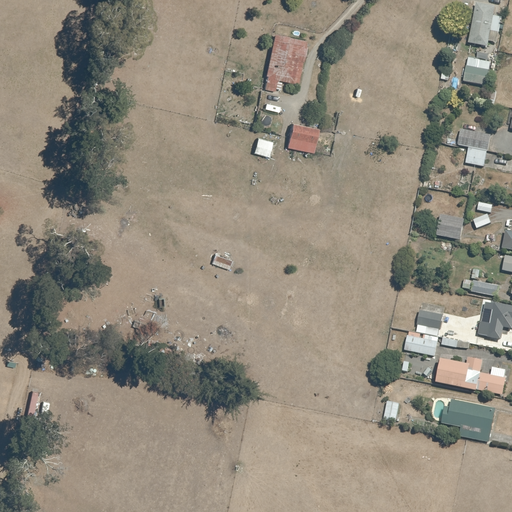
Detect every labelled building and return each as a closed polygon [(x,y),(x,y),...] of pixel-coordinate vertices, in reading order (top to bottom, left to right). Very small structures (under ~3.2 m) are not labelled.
[(494,7),(474,4),(468,44),(485,47),(486,43),(496,44),(501,18),(492,17),(494,7)] [(288,36),(272,33),(262,89),(279,92),(281,81),(297,84),(299,73),(300,73),(306,41),(287,37),(288,36)] [(475,60),(467,58),(462,82),(485,86),(487,71),(473,68),(475,60)] [(316,129),(289,124),(285,148),(312,153),(316,129)] [(489,136),(459,130),(455,146),(468,148),(465,163),(483,167),(489,136)] [(271,141),(256,137),(252,153),(266,157),(271,141)] [(492,205),(478,202),(476,211),(490,214),(492,205)] [(490,225),(487,215),(472,220),(475,229),(490,225)] [(462,221),(438,216),(434,236),(458,241),(462,221)] [(511,232),(504,231),(502,249),(511,250),(511,232)] [(511,258),(504,257),(501,271),(511,272),(511,287),(511,295),(511,294),(511,258)] [(479,270),(472,269),(470,279),(477,280),(479,270)] [(498,287),(471,282),(469,293),(496,298),(498,287)] [(511,307),(486,301),(477,336),(499,341),(502,328),(511,330),(511,328),(511,327),(511,307)] [(442,315),(419,311),(416,326),(439,330),(442,315)] [(437,341),(406,336),(403,351),(434,356),(437,341)] [(443,338),(441,345),(467,349),(469,342),(443,338)] [(482,362),(468,359),(467,366),(438,361),(434,384),(475,392),(476,390),(502,395),(505,378),(479,373),(482,362)] [(36,398),(27,396),(26,405),(34,407),(36,398)] [(450,407),(444,406),(441,424),(460,428),(458,438),(488,443),(494,409),(451,401),(450,407)] [(398,404),(386,402),(382,420),(394,422),(398,404)]
